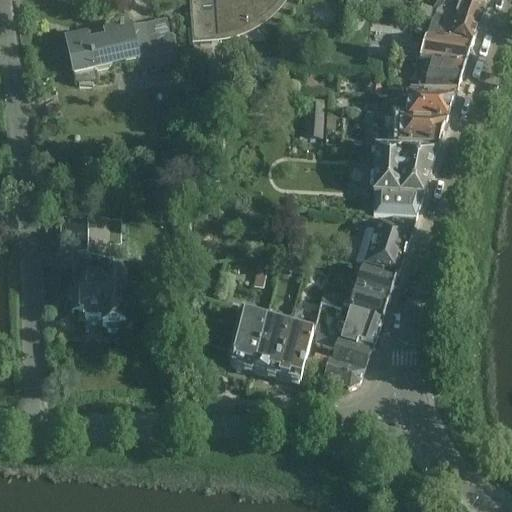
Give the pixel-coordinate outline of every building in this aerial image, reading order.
[(215,0),(220,25),(222,38),(260,30),(259,24),(275,20),(272,5),(296,0),(215,0)] [(434,0),(434,1),(451,3),(451,1),(486,8),(488,0),(434,0)] [(419,17),(425,19),(431,21),(434,22),(435,19),(444,21),(479,29),(486,8),(451,1),(451,3),(434,1),(432,11),(422,8),(419,17)] [(431,21),(425,39),(435,40),(473,46),(479,29),(444,21),(435,19),(434,22),(431,21)] [(105,43),(93,46),(91,36),(71,38),(71,43),(65,44),(73,79),(74,88),(78,87),(78,90),(92,90),(92,86),(96,85),(93,73),(172,56),(164,23),(123,32),(122,30),(117,31),(117,33),(103,36),(105,43)] [(435,40),(425,39),(425,40),(431,41),(426,56),(427,56),(425,63),(426,63),(465,69),(473,46),(435,40)] [(397,52),(396,60),(416,63),(417,54),(397,52)] [(426,63),(425,63),(418,92),(458,91),(462,79),(465,69),(426,63)] [(399,91),(400,82),(388,81),(387,90),(399,91)] [(407,110),(406,125),(446,128),(455,103),(400,100),(400,110),(407,110)] [(323,142),(324,108),(306,107),(305,141),(323,142)] [(385,149),(390,149),(390,150),(438,152),(446,128),(406,125),(392,125),(391,134),(388,133),(387,148),(385,148),(385,149)] [(376,153),(374,198),(372,219),(398,220),(416,222),(437,157),(376,153)] [(397,278),(412,235),(370,222),(355,266),(397,278)] [(109,264),(110,248),(120,249),(121,226),(63,223),(61,261),(73,262),(72,279),(71,314),(79,314),(79,315),(84,315),(84,321),(102,321),(102,329),(105,329),(108,334),(118,334),(121,329),(124,329),(124,280),(87,280),(87,263),(109,264)] [(357,271),(350,291),(389,304),(396,280),(360,270),(357,271)] [(344,309),(343,312),(382,324),(389,304),(350,291),(344,308),(351,310),(350,312),(344,309)] [(232,369),(252,375),(266,318),(264,326),(256,324),(259,316),(242,312),(229,364),(232,369)] [(343,332),(339,344),(372,354),(382,324),(343,312),(336,330),(343,332)] [(266,318),(252,375),(276,381),(288,332),(280,330),(282,322),(266,318)] [(290,325),(288,332),(276,381),(300,387),(311,344),(312,339),(304,337),(306,329),(290,325)] [(339,344),(317,337),(314,347),(335,353),(331,365),(364,375),(372,354),(339,344)] [(364,375),(331,365),(316,360),(313,370),(324,374),(321,385),(347,392),(348,393),(359,388),(364,375)]
